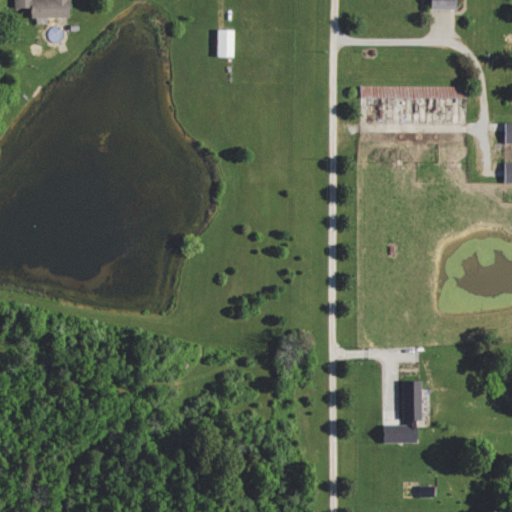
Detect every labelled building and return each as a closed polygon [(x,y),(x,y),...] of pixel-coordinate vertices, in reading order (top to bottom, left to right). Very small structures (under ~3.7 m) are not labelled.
[(10,0),(10,9),(27,8),(27,19),(65,18),(64,0),(10,0)] [(423,0),(424,9),(450,10),(450,0),(423,0)] [(230,57),(230,30),(212,30),(212,57),(230,57)] [(399,419),(418,418),(417,380),(398,380),(399,419)] [(387,425),(387,432),(377,432),(377,442),(415,441),(414,419),(403,420),(404,425),(387,425)]
